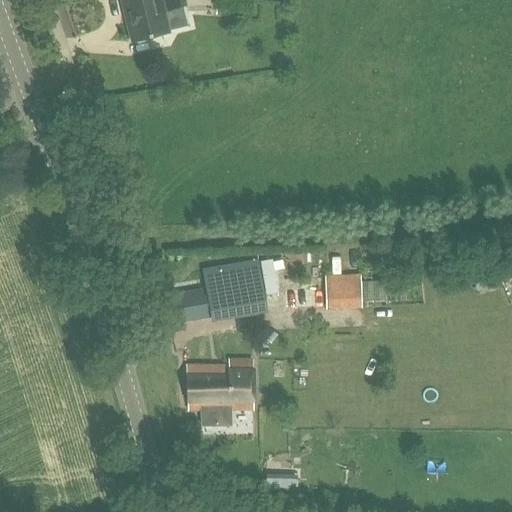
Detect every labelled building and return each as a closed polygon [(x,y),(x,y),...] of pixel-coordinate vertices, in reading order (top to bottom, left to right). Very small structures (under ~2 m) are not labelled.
[(123,0),(134,41),(168,32),(162,11),(186,5),(184,0),(123,0)] [(249,17),(249,0),(218,0),(217,15),(249,17)] [(178,322),(212,316),(211,310),(266,300),(259,261),(202,271),(206,289),(173,294),(178,322)] [(501,286),(498,270),(473,275),(477,291),(501,286)] [(370,274),(336,275),(337,308),(370,308),(370,274)] [(188,410),(254,410),(253,358),(229,359),(229,365),(187,365),(188,410)]
